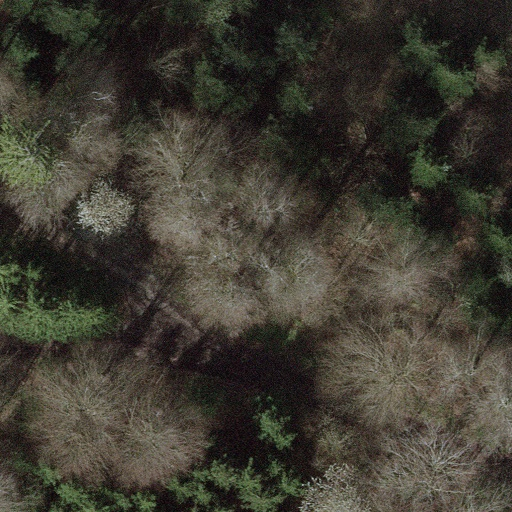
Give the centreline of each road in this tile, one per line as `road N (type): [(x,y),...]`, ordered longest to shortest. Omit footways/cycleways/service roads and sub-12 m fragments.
road 1 (track): [(511,481),(211,357),(0,226)]
road 2 (track): [(0,336),(211,357)]
